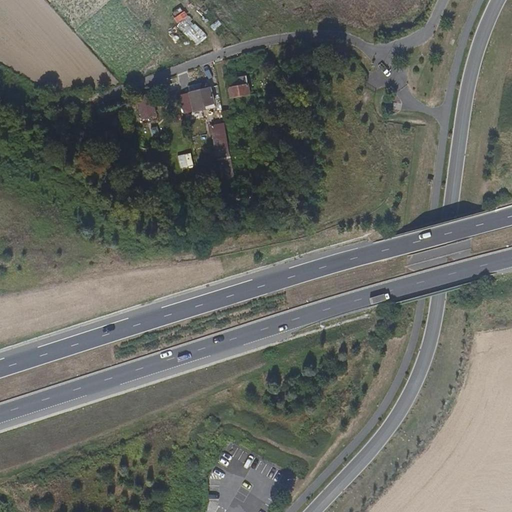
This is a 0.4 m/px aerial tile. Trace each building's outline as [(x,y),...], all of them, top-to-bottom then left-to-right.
[(215,18),(207,23),(212,31),(220,26),(215,18)] [(191,23),(182,34),(196,44),(205,33),(191,23)] [(246,76),(226,79),(230,99),(250,95),(246,76)] [(200,83),(188,86),(189,92),(201,89),(200,83)] [(189,92),(180,95),(185,114),(215,107),(210,87),(201,89),(189,92)] [(157,114),(152,98),(136,103),(141,119),(157,114)] [(233,122),(231,110),(222,111),(224,124),(233,122)] [(153,139),(161,137),(159,127),(151,128),(153,139)] [(236,187),(230,154),(217,156),(223,190),(236,187)]
